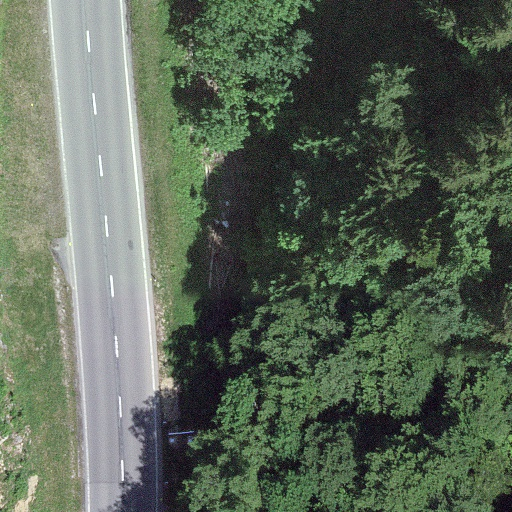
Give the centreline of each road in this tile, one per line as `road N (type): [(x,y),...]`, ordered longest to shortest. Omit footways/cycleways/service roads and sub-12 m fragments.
road 1 (track): [(204,511),(219,484),(295,172),(326,0)]
road 2 (secondary): [(123,511),(86,0)]
